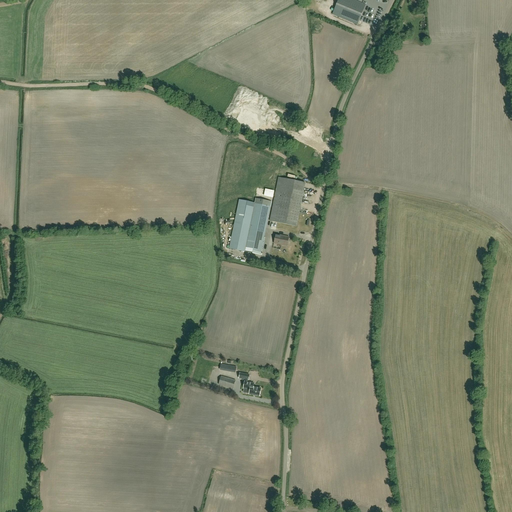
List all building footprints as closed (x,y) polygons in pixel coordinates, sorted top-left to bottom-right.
[(357,25),(365,5),(352,0),(338,0),(332,15),(357,25)] [(270,221),(296,226),(305,183),(278,178),(270,221)] [(273,197),(274,191),(265,189),(264,196),(273,197)] [(260,255),(270,206),(271,202),(256,199),(255,203),(239,200),(229,249),(260,255)] [(287,246),(289,238),(276,235),(274,243),(287,246)] [(254,383),(247,382),(248,380),(249,375),(240,373),(239,378),(245,379),(245,382),(243,389),(250,390),(249,394),(259,396),(261,389),(253,387),(254,383)] [(235,380),(221,376),(219,385),(233,389),(235,380)]
